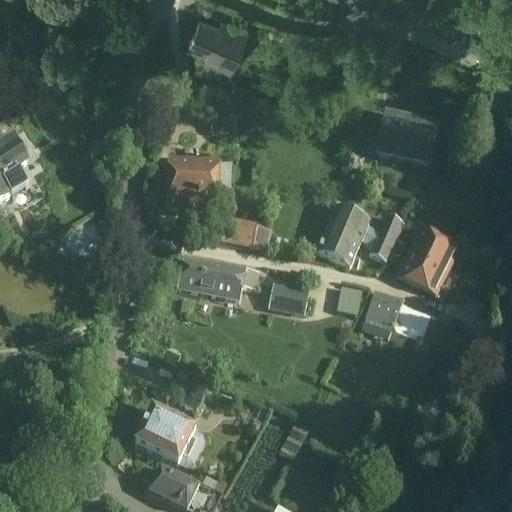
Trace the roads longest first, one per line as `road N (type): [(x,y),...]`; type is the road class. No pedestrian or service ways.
road 1 (residential): [(430,310),(313,274),(130,241)]
road 2 (residential): [(235,0),(278,18),(393,29),(488,64),(511,58)]
road 3 (residential): [(97,511),(98,433),(130,241)]
road 4 (residential): [(130,241),(142,28)]
road 5 (tertiary): [(142,28),(92,43),(0,102)]
